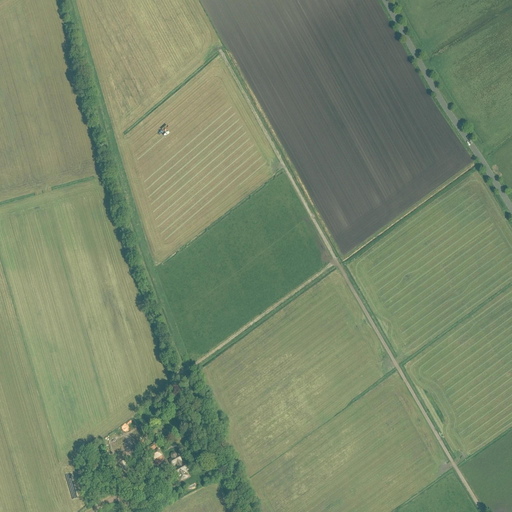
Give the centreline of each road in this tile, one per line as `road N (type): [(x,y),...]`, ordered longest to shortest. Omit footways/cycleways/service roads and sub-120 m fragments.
road 1 (track): [(482,511),(221,52)]
road 2 (tertiary): [(511,210),(385,0)]
road 3 (track): [(335,261),(145,401)]
